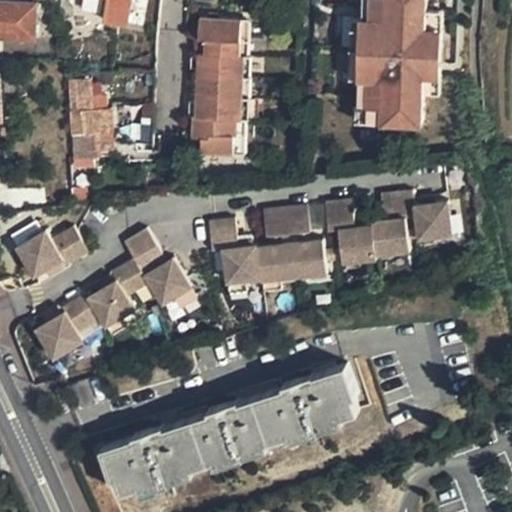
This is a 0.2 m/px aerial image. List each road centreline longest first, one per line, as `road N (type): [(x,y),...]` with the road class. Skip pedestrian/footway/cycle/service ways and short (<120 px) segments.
road 1 (residential): [(477,511),(471,474),(461,461),(446,460),(418,481),(409,511)]
road 2 (tertiary): [(0,397),(48,511)]
